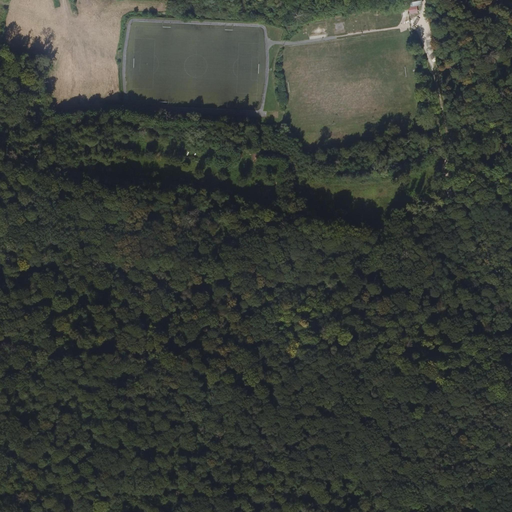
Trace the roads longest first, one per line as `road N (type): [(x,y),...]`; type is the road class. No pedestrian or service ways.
road 1 (track): [(511,204),(348,223),(67,182),(0,163)]
road 2 (track): [(420,511),(366,494),(322,492),(0,493)]
road 3 (track): [(269,43),(419,23)]
road 4 (track): [(419,23),(445,156)]
